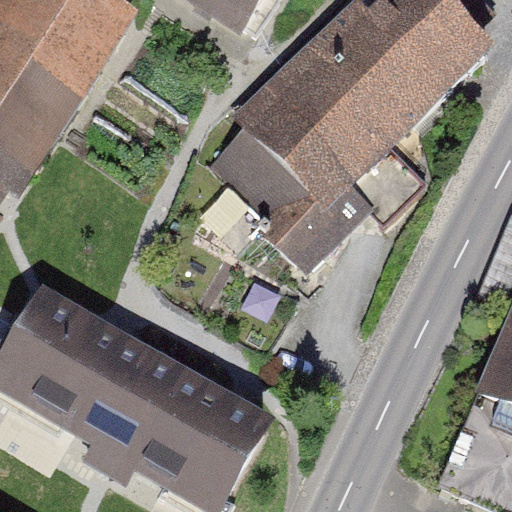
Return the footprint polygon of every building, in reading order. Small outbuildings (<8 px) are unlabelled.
[(0,0),(0,239),(154,25),(119,0),(0,0)] [(291,0),(190,0),(264,45),(291,0)] [(429,0),(393,0),(217,168),(272,223),(261,234),(297,270),(343,224),(344,225),(356,213),(352,209),(356,205),(382,231),(380,233),(384,237),(429,193),(391,154),(414,131),(415,132),(489,62),(429,0)] [(511,315),(511,340),(485,401),(511,413),(511,239),(509,238),(482,301),(511,315)] [(248,511),(294,433),(62,297),(3,397),(200,511),(248,511)] [(444,492),(489,511),(511,511),(511,413),(485,401),(444,492)]
